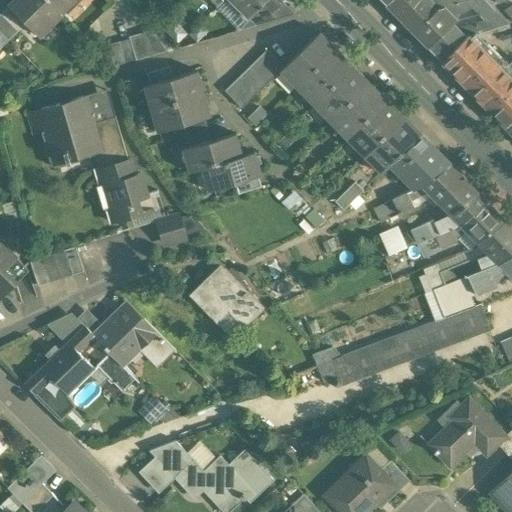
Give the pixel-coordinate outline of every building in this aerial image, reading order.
[(48,0),(13,0),(9,5),(26,22),(41,38),(42,37),(38,32),(47,23),(51,27),(64,15),(62,13),(48,0)] [(75,0),(48,0),(62,13),(75,0)] [(231,0),(248,18),(266,0),(231,0)] [(296,13),(283,0),(266,0),(248,18),(255,25),(260,24),(296,13)] [(390,0),(386,4),(399,17),(417,0),(390,0)] [(432,0),(432,1),(431,0),(417,0),(399,17),(413,31),(439,8),(463,0),(432,0)] [(463,0),(439,8),(413,31),(428,46),(453,22),(448,18),(472,7),(464,0),(463,0)] [(492,10),(482,0),(464,0),(472,7),(478,14),(492,10)] [(511,5),(503,10),(511,20),(511,5)] [(26,22),(9,6),(0,14),(17,31),(26,22)] [(507,25),(492,10),(478,14),(484,21),(493,29),(507,25)] [(484,21),(458,28),(453,22),(428,46),(442,60),(467,37),(471,35),(471,36),(493,29),(484,21)] [(320,31),(285,66),(302,83),(337,49),(320,31)] [(511,77),(471,36),(471,35),(467,37),(442,60),(508,127),(511,123),(511,77)] [(130,38),(119,41),(125,62),(136,59),(130,38)] [(119,41),(108,44),(115,66),(125,62),(119,41)] [(108,44),(98,48),(104,69),(115,66),(108,44)] [(285,66),(268,48),(259,57),(276,74),(285,66)] [(337,49),(302,83),(319,100),(354,66),(337,49)] [(276,74),(259,57),(250,65),(267,83),(276,74)] [(267,83),(250,65),(242,74),(259,91),(267,83)] [(171,66),(148,73),(151,84),(174,77),(171,66)] [(354,66),(319,100),(335,117),(371,83),(354,66)] [(151,84),(144,86),(151,109),(204,93),(198,70),(174,77),(151,84)] [(259,91),(242,74),(233,82),(250,99),(259,91)] [(233,82),(225,90),(242,108),(250,99),(233,82)] [(371,83),(335,117),(352,134),(387,100),(371,83)] [(107,88),(83,96),(91,123),(115,116),(107,88)] [(204,93),(151,109),(157,132),(182,125),(205,118),(211,116),(204,93)] [(115,116),(91,123),(83,96),(41,108),(41,110),(30,114),(36,134),(47,131),(52,148),(47,150),(52,166),(67,161),(67,164),(71,162),(68,154),(92,147),(98,168),(99,169),(128,160),(128,159),(115,116)] [(387,100),(352,134),(369,151),(404,117),(387,100)] [(369,151),(365,155),(382,172),(392,163),(422,135),(404,117),(369,151)] [(205,118),(182,125),(185,136),(208,129),(205,118)] [(208,129),(185,136),(189,147),(212,140),(208,129)] [(189,147),(183,148),(190,171),(201,168),(243,156),(236,133),(212,140),(189,147)] [(450,164),(422,135),(392,163),(416,187),(417,188),(421,186),(450,164)] [(243,156),(201,168),(208,191),(235,183),(258,176),(262,175),(255,152),(243,156)] [(128,160),(99,169),(98,168),(95,169),(100,186),(88,190),(94,210),(106,206),(111,222),(131,216),(159,208),(154,193),(158,192),(157,190),(147,193),(141,173),(135,174),(130,158),(128,159),(128,160)] [(450,164),(421,186),(417,188),(416,187),(408,192),(412,199),(427,191),(439,203),(468,181),(450,163),(450,164)] [(258,176),(235,183),(238,194),(261,187),(258,176)] [(355,181),(336,200),(344,209),(364,189),(355,181)] [(489,203),(468,181),(439,203),(454,218),(450,221),(446,218),(436,223),(440,233),(459,224),(489,203)] [(412,199),(408,192),(374,208),(381,223),(415,206),(412,199)] [(489,203),(459,224),(440,233),(434,236),(440,247),(458,239),(456,236),(466,231),(480,245),(508,222),(489,203)] [(159,208),(131,216),(134,227),(162,219),(159,208)] [(180,214),(156,221),(163,245),(187,237),(186,234),(184,235),(179,218),(181,217),(180,214)] [(205,229),(192,214),(181,217),(186,234),(205,229)] [(420,226),(426,239),(434,236),(440,233),(436,223),(434,219),(420,226)] [(511,225),(508,222),(480,245),(486,251),(492,258),(480,261),(476,256),(440,271),(445,284),(468,275),(497,263),(511,252),(511,225)] [(396,224),(377,229),(383,252),(402,247),(396,224)] [(420,226),(412,229),(418,243),(426,239),(420,226)] [(440,247),(434,236),(426,239),(418,243),(425,257),(442,249),(440,247)] [(17,257),(0,240),(0,294),(15,279),(5,269),(17,257)] [(486,251),(480,245),(423,268),(426,274),(419,276),(426,292),(434,289),(445,284),(440,271),(476,256),(486,251)] [(76,246),(64,250),(72,275),(84,271),(76,246)] [(64,250),(53,254),(61,279),(72,275),(64,250)] [(468,275),(445,284),(434,289),(444,313),(473,301),(471,295),(476,293),(477,294),(497,285),(495,281),(505,271),(511,277),(511,252),(497,263),(468,275)] [(61,279),(53,254),(41,258),(50,282),(61,279)] [(50,282),(41,258),(30,261),(38,286),(50,282)] [(210,276),(190,296),(218,323),(233,308),(248,324),(265,308),(226,269),(214,280),(210,276)] [(129,303),(117,315),(116,315),(94,337),(110,353),(120,362),(141,342),(158,359),(172,346),(129,303)] [(483,303),(334,359),(342,386),(491,330),(483,303)] [(36,394),(52,378),(69,394),(95,368),(79,352),(95,335),(85,325),(26,384),(36,394)] [(511,361),(511,336),(500,341),(509,362),(511,361)] [(120,362),(110,353),(98,365),(122,390),(135,377),(120,362)] [(52,378),(36,394),(61,421),(77,405),(69,394),(52,378)] [(469,396),(448,416),(451,420),(426,444),(433,451),(433,452),(436,456),(437,455),(449,468),(474,444),(486,456),(498,444),(507,435),(506,435),(469,396)] [(511,429),(506,435),(507,435),(498,444),(507,454),(511,448),(511,429)] [(203,471),(174,441),(147,451),(153,458),(173,479),(184,490),(203,471)] [(245,449),(228,464),(220,456),(203,471),(184,490),(193,499),(202,492),(220,511),(228,511),(242,499),(243,500),(245,498),(249,503),(273,479),(245,449)] [(30,471),(42,483),(56,470),(42,454),(18,477),(20,480),(30,471)] [(365,454),(335,483),(346,495),(335,506),(340,511),(368,511),(396,486),(380,469),(365,454)] [(173,479),(153,458),(139,472),(159,492),(173,479)] [(406,477),(390,459),(380,469),(396,486),(406,477)] [(20,480),(10,490),(22,502),(42,483),(30,471),(20,480)] [(511,473),(505,480),(510,486),(499,497),(511,511),(511,473)] [(42,483),(22,502),(31,511),(35,511),(53,494),(42,483)] [(320,511),(321,511),(303,493),(283,511),(290,511),(295,508),(297,511),(320,511)] [(81,511),(72,502),(62,511),(81,511)]
